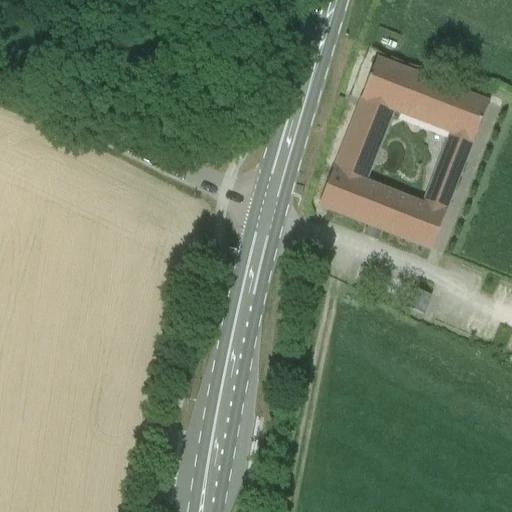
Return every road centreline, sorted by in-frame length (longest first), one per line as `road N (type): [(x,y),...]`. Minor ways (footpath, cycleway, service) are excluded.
road 1 (primary): [(201,511),(266,214)]
road 2 (tertiary): [(266,214),(0,91)]
road 3 (primary): [(266,214),(330,0)]
